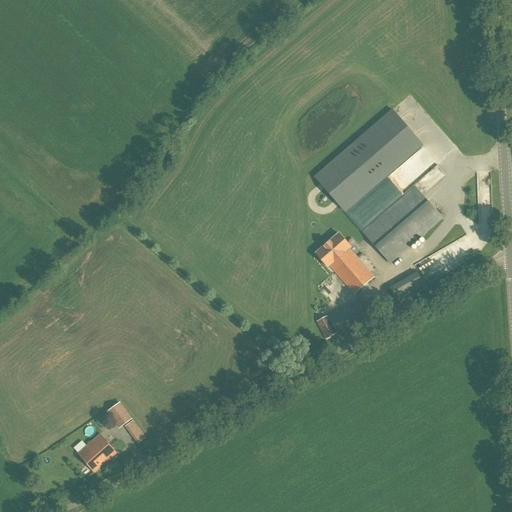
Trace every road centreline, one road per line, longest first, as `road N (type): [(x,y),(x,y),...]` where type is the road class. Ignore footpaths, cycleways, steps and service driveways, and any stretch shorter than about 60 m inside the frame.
road 1 (unclassified): [(56,511),(509,251)]
road 2 (secondary): [(509,251),(492,0)]
